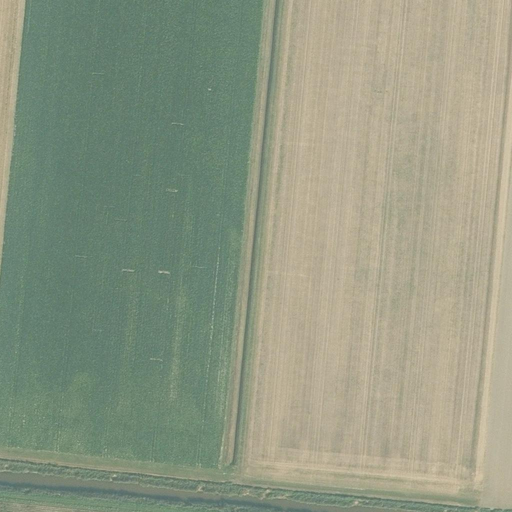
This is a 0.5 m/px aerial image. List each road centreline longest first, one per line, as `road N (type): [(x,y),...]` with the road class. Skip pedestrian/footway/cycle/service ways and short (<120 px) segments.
road 1 (track): [(267,0),(219,476),(124,466)]
road 2 (track): [(239,478),(511,506)]
road 3 (track): [(219,476),(239,478),(249,369)]
